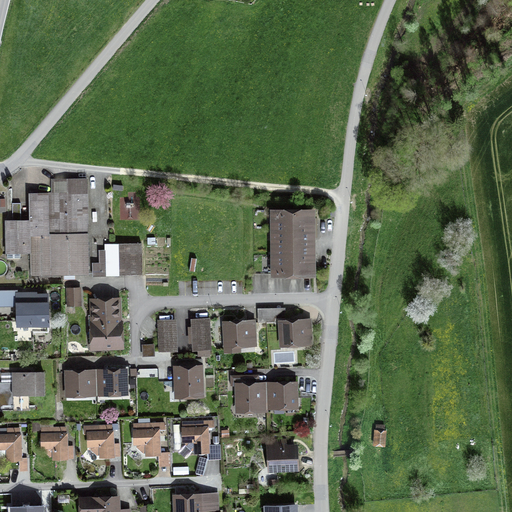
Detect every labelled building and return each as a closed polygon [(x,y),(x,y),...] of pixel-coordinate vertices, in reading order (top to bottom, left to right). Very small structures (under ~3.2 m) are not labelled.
[(32,195),(32,222),(33,254),(34,276),(89,275),(87,179),(51,180),(52,194),(32,195)] [(311,213),(274,213),(274,273),(312,273),(311,213)] [(10,255),(33,254),(32,222),(9,223),(10,255)] [(105,246),(106,263),(107,278),(146,276),(145,244),(105,246)] [(95,278),(107,278),(106,263),(94,263),(95,278)] [(82,289),(67,288),(66,306),(81,307),(82,289)] [(46,294),(16,295),(16,328),(47,328),(46,294)] [(119,301),(92,302),(94,346),(121,344),(119,301)] [(173,350),(172,318),(159,319),(161,351),(173,350)] [(209,319),(195,320),(196,350),(210,350),(209,319)] [(308,319),(282,321),(284,344),(310,342),(308,319)] [(258,321),(225,322),(226,354),(238,354),(238,349),(258,348),(258,321)] [(157,346),(143,346),(143,356),(157,356),(157,346)] [(200,360),(180,360),(180,395),(200,395),(200,360)] [(123,369),(96,370),(97,391),(124,390),(123,369)] [(68,371),(69,392),(97,391),(96,370),(68,371)] [(43,372),(14,372),(14,396),(20,396),(20,406),(32,406),(32,397),(43,397),(43,372)] [(231,375),(231,386),(238,385),(239,409),(260,409),(260,405),(267,404),(267,401),(266,387),(258,387),(257,374),(231,375)] [(294,405),(294,383),(273,384),(273,387),(266,387),(267,401),(274,401),(274,406),(294,405)] [(215,421),(182,422),(183,446),(194,445),(195,455),(208,455),(208,460),(223,460),(222,446),(215,446),(215,421)] [(164,422),(133,424),(135,454),(158,453),(159,466),(170,466),(169,451),(160,451),(158,431),(164,430),(164,422)] [(112,458),(110,425),(83,426),(84,450),(102,450),(102,459),(112,458)] [(66,428),(42,428),(43,445),(57,445),(57,457),(66,457),(66,428)] [(386,431),(374,430),(372,446),(384,447),(386,431)] [(23,454),(22,431),(0,431),(0,447),(5,448),(5,458),(13,458),(13,469),(27,469),(27,454),(23,454)] [(271,468),(297,466),(295,447),(281,448),(280,440),(269,441),(271,468)] [(216,493),(174,496),(174,511),(199,511),(200,508),(217,507),(216,493)] [(117,497),(83,498),(82,511),(129,511),(129,509),(117,510),(117,497)]
